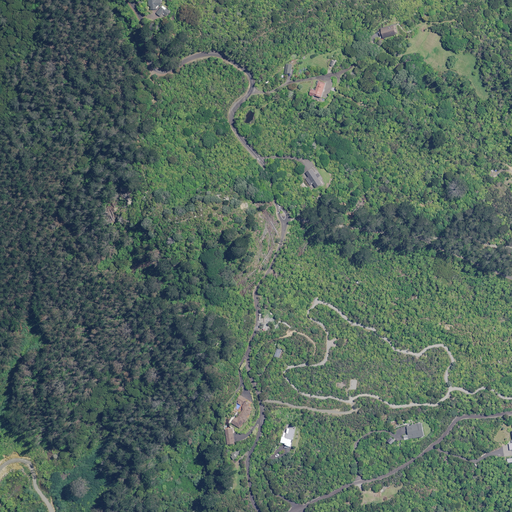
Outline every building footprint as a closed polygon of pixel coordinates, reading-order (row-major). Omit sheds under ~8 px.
[(157,0),(149,0),(152,10),(157,9),(160,6),(162,5),(160,0),(157,0)] [(165,14),(167,16),(169,13),(170,14),(172,11),(168,8),(167,8),(163,6),(162,7),(157,13),(161,17),(163,14),(164,15),(165,14)] [(396,35),(394,25),(377,30),(380,40),(396,35)] [(326,90),(325,89),(326,83),(319,81),(316,91),(311,89),(309,95),(314,97),(315,95),(316,96),(322,98),(324,92),(325,92),(326,90)] [(316,175),(312,169),(307,173),(309,177),(306,179),(310,186),(314,184),(316,188),(322,184),(318,178),(321,176),(319,174),(316,175)] [(237,401),(238,402),(238,403),(241,406),(242,404),(243,405),(247,399),(240,395),(237,401)] [(250,407),(249,406),(251,404),(246,401),(243,406),(242,406),(238,411),(239,412),(238,415),(232,423),(240,428),(244,422),(245,423),(249,418),(248,417),(249,415),(250,415),(251,414),(251,413),(251,412),(251,411),(251,410),(250,410),(249,409),(250,407)] [(425,436),(422,423),(407,427),(409,435),(404,436),(405,440),(425,436)] [(296,427),(288,426),(287,433),(283,432),(281,443),(286,444),(286,446),(292,447),(293,440),(294,440),(296,427)] [(235,444),(233,429),(225,430),(228,445),(235,444)] [(240,454),(238,451),(230,455),(234,460),(238,457),(237,456),(240,454)]
